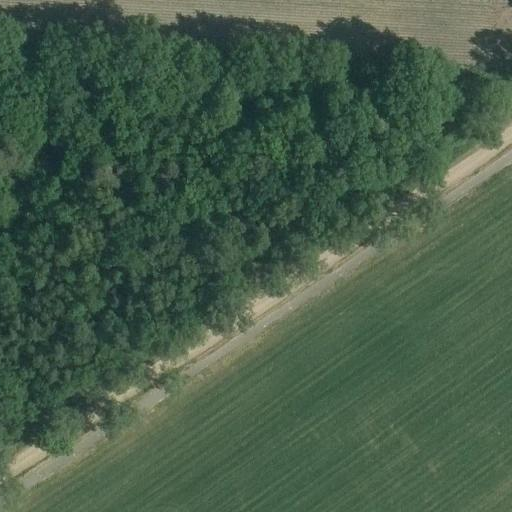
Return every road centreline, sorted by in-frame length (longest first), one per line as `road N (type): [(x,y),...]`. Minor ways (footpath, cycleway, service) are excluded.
road 1 (track): [(0,477),(511,131)]
road 2 (track): [(0,77),(102,72),(467,84),(511,94)]
